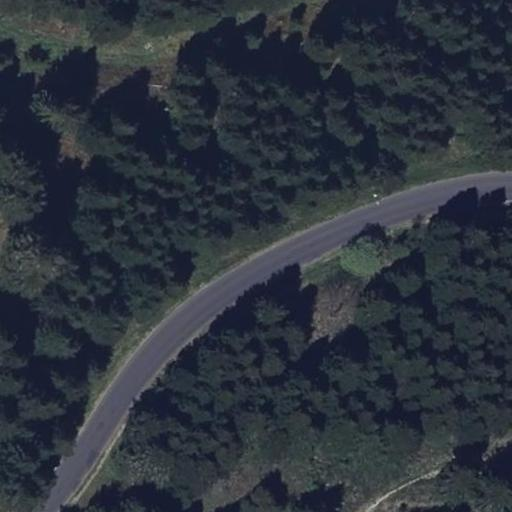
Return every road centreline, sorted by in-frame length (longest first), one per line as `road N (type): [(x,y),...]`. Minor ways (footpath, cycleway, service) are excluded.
road 1 (secondary): [(511,184),(457,190),(374,215),(244,277),(184,318),(144,360),(38,511)]
road 2 (track): [(359,511),(388,483),(511,441)]
